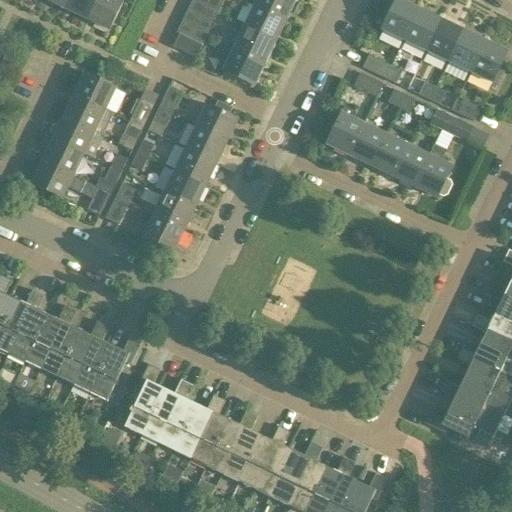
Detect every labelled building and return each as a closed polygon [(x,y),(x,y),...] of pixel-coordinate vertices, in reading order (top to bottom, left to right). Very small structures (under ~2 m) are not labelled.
[(45,0),(65,10),(69,0),(45,0)] [(69,0),(65,10),(87,20),(96,0),(69,0)] [(96,0),(87,20),(109,31),(124,0),(96,0)] [(218,11),(194,0),(192,0),(188,11),(212,23),(218,11)] [(194,0),(218,11),(223,0),(194,0)] [(295,0),(256,0),(255,3),(286,18),(295,0)] [(408,33),(419,9),(400,0),(395,0),(382,29),(404,40),(408,33)] [(286,18),(255,3),(244,26),(258,33),(275,41),(286,18)] [(419,9),(408,33),(404,40),(426,51),(434,33),(441,20),(419,9)] [(212,23),(188,11),(183,22),(207,34),(212,23)] [(441,20),(434,33),(426,51),(448,61),(462,33),(463,30),(441,20)] [(207,34),(183,22),(177,33),(180,34),(202,45),(207,34)] [(275,41),(258,33),(244,26),(237,40),(226,35),(222,42),(265,63),(275,41)] [(463,30),(462,33),(448,61),(470,72),(485,41),(463,30)] [(202,45),(180,34),(173,47),(196,58),(202,45)] [(485,41),(470,72),(493,83),(508,52),(485,41)] [(265,63),(222,42),(215,58),(221,62),(217,68),(222,71),(254,86),(265,63)] [(385,80),(392,66),(369,55),(362,69),(385,80)] [(392,66),(385,80),(395,85),(402,71),(392,66)] [(74,96),(105,110),(115,88),(85,73),(74,96)] [(376,97),(382,85),(360,74),(354,87),(376,97)] [(424,82),(418,96),(429,101),(435,88),(424,82)] [(159,109),(172,115),(182,93),(169,87),(159,109)] [(440,106),(446,93),(435,88),(429,101),(440,106)] [(404,95),(393,90),(387,104),(398,108),(404,95)] [(409,113),(415,101),(404,95),(398,108),(409,113)] [(105,110),(74,96),(64,117),(94,132),(103,136),(113,115),(105,110)] [(457,98),(451,111),(474,122),(480,109),(457,98)] [(130,123),(142,129),(153,106),(141,100),(130,123)] [(196,127),(228,142),(238,120),(207,105),(196,127)] [(348,155),(363,124),(353,119),(356,113),(344,107),(341,113),(326,145),(348,155)] [(172,115),(159,109),(152,122),(165,128),(172,115)] [(442,129),(449,117),(438,111),(431,124),(442,129)] [(64,117),(53,140),(84,155),(83,155),(93,160),(104,137),(103,136),(94,132),(64,117)] [(449,117),(442,129),(483,149),(489,136),(449,117)] [(142,129),(130,123),(123,136),(136,142),(142,129)] [(363,124),(348,155),(370,166),(385,134),(363,124)] [(228,142),(196,127),(185,149),(217,165),(228,142)] [(385,134),(370,166),(392,176),(407,145),(385,134)] [(73,176),(83,155),(84,155),(53,140),(42,161),(73,176)] [(143,141),(141,145),(137,153),(148,158),(154,146),(143,141)] [(407,145),(392,176),(414,187),(430,156),(429,156),(407,145)] [(429,156),(430,156),(414,187),(437,198),(438,194),(443,196),(447,195),(451,186),(450,181),(446,179),(452,167),(441,161),(446,150),(434,145),(429,156)] [(217,165),(185,149),(174,171),(206,187),(217,165)] [(131,166),(142,172),(148,158),(137,153),(131,166)] [(127,160),(116,155),(110,168),(121,173),(127,160)] [(95,187),(73,176),(42,161),(32,184),(62,199),(68,188),(92,200),(87,211),(100,217),(111,194),(95,187)] [(99,178),(95,187),(111,194),(121,173),(110,168),(104,180),(99,178)] [(206,187),(174,171),(164,193),(195,209),(206,187)] [(116,197),(129,203),(135,191),(122,184),(116,197)] [(195,209),(164,193),(156,208),(146,204),(143,210),(185,230),(195,209)] [(129,203),(116,197),(105,220),(118,226),(129,203)] [(185,230),(143,210),(138,221),(148,226),(142,238),(174,253),(185,230)] [(511,252),(508,250),(503,262),(511,266),(511,279),(509,286),(511,287),(511,252)] [(0,275),(0,331),(5,321),(0,318),(0,317),(9,298),(4,296),(11,281),(0,275)] [(511,287),(509,286),(507,291),(493,284),(487,295),(501,302),(501,301),(508,304),(510,299),(511,299),(511,287)] [(32,291),(25,306),(23,312),(28,315),(9,355),(24,363),(37,336),(32,334),(42,314),(37,311),(44,297),(32,291)] [(9,298),(0,317),(0,318),(5,321),(0,331),(0,351),(9,355),(28,315),(23,312),(25,306),(9,298)] [(511,299),(510,299),(508,304),(501,301),(501,302),(494,318),(511,326),(511,299)] [(58,322),(55,328),(60,330),(41,371),(57,378),(69,352),(64,349),(74,329),(69,327),(76,312),(64,307),(57,321),(58,322)] [(42,314),(32,334),(37,336),(24,363),(41,371),(60,330),(55,328),(58,322),(57,321),(42,314)] [(471,328),(485,335),(486,334),(492,337),(495,331),(511,339),(511,326),(494,318),(491,323),(477,316),(471,328)] [(97,322),(90,337),(87,343),(93,346),(73,386),(89,394),(102,368),(97,365),(107,345),(101,342),(108,328),(97,322)] [(74,329),(64,349),(69,352),(57,378),(73,386),(93,346),(87,343),(90,337),(74,329)] [(511,339),(495,331),(492,337),(486,334),(485,335),(478,350),(499,360),(501,355),(511,360),(511,339)] [(129,338),(122,353),(107,345),(97,365),(102,368),(89,394),(107,402),(125,364),(130,366),(141,343),(129,338)] [(456,360),(470,367),(470,366),(477,369),(479,364),(511,379),(511,360),(501,355),(499,360),(478,350),(476,355),(462,348),(456,360)] [(511,399),(511,379),(479,364),(477,369),(470,366),(470,367),(462,382),(483,392),(486,387),(511,400),(511,399)] [(138,387),(143,390),(124,428),(141,436),(154,409),(149,407),(158,387),(153,384),(160,370),(148,365),(138,387)] [(181,380),(174,394),(174,395),(175,395),(172,401),(177,404),(157,443),(174,452),(187,425),(181,423),(191,403),(186,400),(193,386),(181,380)] [(440,393),(454,399),(455,399),(461,402),(463,397),(504,416),(511,400),(486,387),(483,392),(462,382),(460,387),(446,381),(440,393)] [(158,387),(149,407),(154,409),(141,436),(157,443),(177,404),(172,401),(175,395),(174,395),(174,394),(158,387)] [(213,396),(206,410),(207,410),(204,416),(209,419),(189,459),(206,467),(219,441),(214,438),(223,418),(218,415),(225,401),(213,396)] [(504,416),(463,397),(461,402),(455,399),(454,399),(447,415),(467,425),(470,419),(496,432),(504,416)] [(191,403),(181,423),(187,425),(174,452),(189,459),(209,419),(204,416),(207,410),(206,410),(191,403)] [(246,411),(239,426),(236,432),(242,434),(222,475),(239,483),(251,456),(246,454),(255,434),(250,431),(257,417),(246,411)] [(447,435),(449,431),(488,449),(496,432),(470,419),(467,425),(447,415),(444,420),(431,413),(425,425),(447,435)] [(223,418),(214,438),(219,441),(206,467),(222,475),(242,434),(236,432),(239,426),(223,418)] [(278,427),(271,441),(272,441),(269,448),(274,451),(255,490),(271,498),(283,472),(278,469),(288,449),(283,447),(290,433),(278,427)] [(462,437),(454,433),(450,441),(459,445),(462,437)] [(255,434),(246,454),(251,456),(239,483),(255,490),(274,451),(269,448),(272,441),(271,441),(255,434)] [(310,443),(303,457),(304,457),(301,463),(306,466),(287,506),(299,511),(303,511),(316,487),(310,485),(320,464),(316,462),(322,449),(310,443)] [(288,449),(278,469),(283,472),(271,498),(287,506),(306,466),(301,463),(304,457),(303,457),(288,449)] [(343,458),(336,472),(336,473),(333,479),(339,482),(323,511),(344,511),(348,503),(343,501),(353,480),(348,478),(355,464),(343,458)] [(320,464),(310,485),(316,487),(303,511),(323,511),(339,482),(333,479),(336,473),(336,472),(320,464)] [(167,465),(162,476),(177,483),(183,472),(167,465)] [(375,474),(369,488),(353,480),(343,501),(348,503),(344,511),(364,511),(371,500),(376,502),(387,480),(375,474)]
